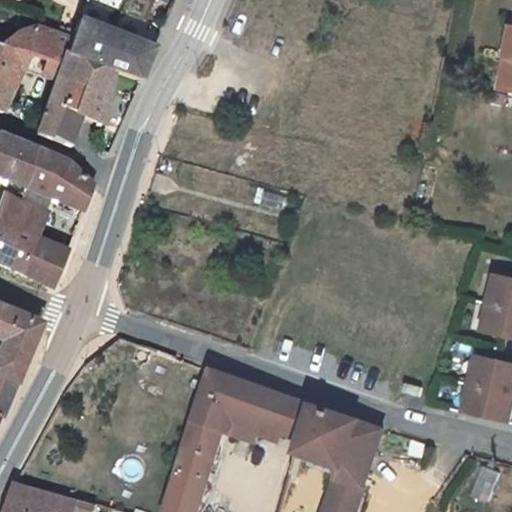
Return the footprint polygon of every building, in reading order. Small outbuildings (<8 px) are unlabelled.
[(0,45),(0,110),(1,111),(5,102),(12,105),(22,84),(14,81),(16,75),(50,88),(63,56),(70,42),(28,25),(0,45)] [(104,72),(132,83),(146,51),(77,25),(70,42),(63,56),(104,72)] [(511,45),(501,89),(511,91),(511,45)] [(96,121),(104,72),(63,56),(50,88),(31,131),(71,147),(81,117),(96,121)] [(0,190),(6,193),(25,149),(0,140),(0,190)] [(0,208),(0,207),(0,267),(42,289),(57,254),(24,239),(41,200),(35,198),(53,168),(25,149),(6,193),(0,208)] [(74,215),(85,190),(53,168),(35,198),(41,200),(74,215)] [(511,272),(498,268),(482,324),(511,333),(511,272)] [(0,410),(31,329),(0,315),(0,410)] [(511,403),(511,359),(476,349),(461,407),(508,419),(511,403)] [(284,450),(300,404),(206,372),(177,455),(157,511),(193,511),(217,445),(223,429),(250,438),(248,444),(266,450),(268,444),(284,450)] [(373,380),(370,389),(387,395),(390,386),(373,380)] [(352,511),(380,430),(300,404),(284,450),(329,465),(314,511),(352,511)] [(223,429),(217,445),(246,451),(248,444),(250,438),(223,429)] [(490,500),(496,473),(479,469),(473,497),(490,500)] [(82,511),(4,490),(0,503),(0,511),(82,511)]
